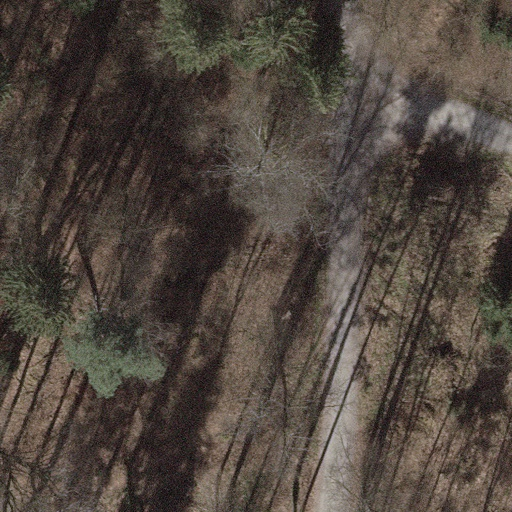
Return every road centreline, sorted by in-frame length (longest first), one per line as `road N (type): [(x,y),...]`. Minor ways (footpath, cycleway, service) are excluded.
road 1 (track): [(336,0),(347,359),(331,511)]
road 2 (track): [(511,134),(336,48)]
